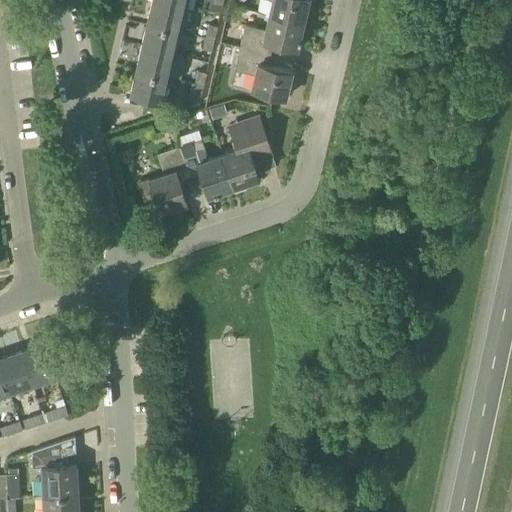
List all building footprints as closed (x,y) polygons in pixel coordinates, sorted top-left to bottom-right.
[(184,7),(152,0),(151,0),(146,23),(178,31),(184,7)] [(271,0),(268,15),(302,23),(306,0),(271,0)] [(239,47),(265,53),(268,42),(295,48),(302,23),(268,15),(265,30),(244,25),(239,47)] [(140,46),(173,54),(178,31),(146,23),(140,46)] [(207,25),(204,37),(213,39),(215,27),(207,25)] [(213,39),(204,37),(202,49),(210,50),(213,39)] [(173,54),(140,46),(135,69),(167,77),(173,54)] [(265,53),(239,47),(234,69),(255,74),(251,89),(284,97),(290,71),(262,65),(265,53)] [(299,79),(325,84),(327,71),(301,67),(299,79)] [(167,77),(135,69),(129,93),(146,97),(143,108),(165,113),(168,103),(162,101),(167,77)] [(197,71),(194,83),(198,84),(202,85),(205,73),(197,71)] [(221,154),(231,186),(258,177),(252,160),(260,157),(257,148),(267,145),(259,120),(229,130),(236,149),(221,154)] [(231,186),(221,154),(206,159),(200,140),(178,147),(186,172),(197,168),(206,195),(231,186)] [(186,172),(178,147),(158,154),(164,173),(137,182),(143,200),(154,196),(159,210),(185,201),(176,175),(186,172)] [(37,227),(43,255),(61,252),(55,224),(37,227)] [(22,352),(32,381),(53,374),(44,345),(22,352)] [(0,359),(0,366),(8,389),(32,381),(22,352),(0,359)] [(44,412),(47,420),(66,414),(63,406),(44,412)] [(22,420),(24,428),(44,421),(41,413),(22,420)] [(0,427),(0,431),(1,436),(21,429),(18,421),(0,427)] [(40,467),(42,496),(76,494),(75,465),(59,466),(58,455),(74,454),(73,437),(31,451),(32,468),(40,467)] [(34,469),(20,471),(24,491),(38,488),(34,469)] [(42,496),(42,511),(77,511),(76,494),(42,496)]
